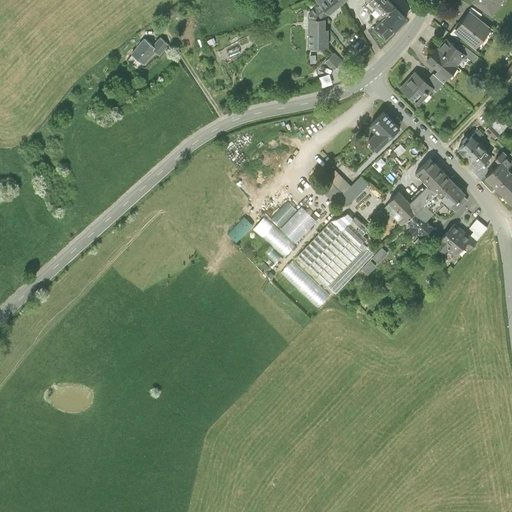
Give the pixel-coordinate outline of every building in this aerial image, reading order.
[(328,14),(343,1),(342,0),(316,0),(320,4),(328,14)] [(370,0),(368,2),(384,18),(394,8),(386,0),(370,0)] [(502,0),(473,0),(472,2),(492,15),(502,0)] [(324,18),(328,14),(320,4),(309,14),(309,19),(324,18)] [(172,17),(180,11),(176,6),(168,11),(172,17)] [(406,19),(394,8),(384,18),(374,28),(386,40),(406,19)] [(473,8),(470,12),(481,20),(484,16),(473,8)] [(481,20),(470,12),(454,32),(475,49),(491,28),(481,20)] [(324,30),(324,18),(309,19),(309,47),(328,47),(328,30),(324,30)] [(154,45),(143,37),(131,54),(145,64),(155,51),(160,54),(168,43),(159,37),(154,45)] [(446,38),(435,51),(454,68),(465,55),(458,49),(446,38)] [(462,44),(458,49),(465,55),(469,50),(462,44)] [(456,70),(454,68),(435,51),(426,61),(438,71),(447,79),(456,70)] [(342,61),(334,53),(325,62),(333,70),(342,61)] [(438,71),(434,75),(444,83),(447,79),(438,71)] [(426,81),(415,72),(400,88),(419,105),(432,89),(434,88),(426,81)] [(436,93),(444,83),(434,75),(433,73),(426,81),(434,88),(432,89),(436,93)] [(371,146),(375,150),(399,127),(384,112),(371,124),(382,135),(371,146)] [(496,120),(486,130),(494,139),(505,128),(496,120)] [(490,155),(477,142),(484,135),(478,129),(458,149),(477,168),(490,155)] [(495,159),(499,163),(500,163),(507,169),(511,164),(511,160),(503,152),(495,159)] [(416,172),(428,184),(435,192),(449,177),(430,158),(416,172)] [(485,177),(496,189),(511,174),(507,169),(500,163),(499,163),(485,177)] [(369,184),(361,176),(350,186),(334,170),(326,178),(329,180),(321,188),(341,209),(348,201),(350,203),(369,184)] [(511,174),(496,189),(511,205),(511,174)] [(449,177),(435,192),(444,200),(451,207),(463,195),(465,193),(449,177)] [(428,184),(409,203),(411,216),(435,192),(428,184)] [(407,220),(411,216),(409,203),(399,192),(389,201),(407,220)] [(435,192),(411,216),(417,222),(422,217),(425,219),(444,200),(435,192)] [(467,198),(463,195),(451,207),(454,211),(467,198)] [(295,243),(316,221),(301,207),(281,229),(295,243)] [(383,218),(377,212),(366,222),(372,228),(383,218)] [(239,240),(257,224),(247,213),(230,230),(239,240)] [(340,218),(331,221),(342,231),(353,219),(348,214),(340,218)] [(432,227),(425,219),(422,217),(417,222),(411,216),(407,220),(412,225),(409,229),(414,234),(415,233),(418,231),(423,236),(429,230),(432,227)] [(356,217),(353,219),(342,231),(358,247),(366,239),(362,235),(368,229),(356,217)] [(478,217),(472,227),(477,230),(474,235),(481,239),(490,225),(478,217)] [(342,231),(331,221),(298,256),(328,285),(361,250),(358,247),(342,231)] [(469,250),(475,242),(455,224),(436,246),(444,253),(447,250),(455,257),(464,246),(469,250)] [(295,245),(273,225),(263,236),(284,256),(295,245)] [(429,230),(423,236),(418,231),(415,233),(424,242),(432,233),(429,230)] [(387,254),(382,248),(372,259),(378,264),(387,254)] [(336,293),(372,256),(365,250),(329,287),(336,293)] [(329,296),(293,261),(282,272),(318,307),(329,296)] [(369,261),(361,269),(368,275),(376,266),(369,261)] [(372,296),(360,308),(364,310),(375,298),(372,296)]
